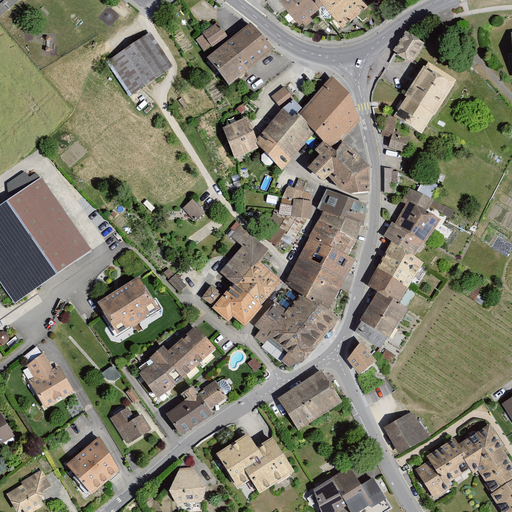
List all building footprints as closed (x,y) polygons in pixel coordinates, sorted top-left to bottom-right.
[(279,0),(305,29),(323,12),(322,9),(313,0),(279,0)] [(313,0),(322,9),(325,5),(344,28),(369,7),(363,0),(313,0)] [(195,39),(205,52),(227,35),(217,22),(195,39)] [(210,65),(233,91),(276,54),(252,27),(210,65)] [(395,55),(413,66),(425,46),(407,36),(395,55)] [(108,66),(131,98),(171,69),(148,37),(108,66)] [(430,65),(397,114),(427,133),(459,84),(430,65)] [(314,133),(324,142),(316,151),(322,156),(309,170),(327,182),(331,178),(347,190),(369,192),(367,162),(342,141),(358,119),(349,93),(333,77),(303,108),(285,85),(271,95),(281,110),(257,139),(247,117),(223,127),(235,158),(260,147),(282,170),(314,133)] [(393,133),(391,145),(406,148),(408,136),(393,133)] [(0,209),(0,287),(12,305),(91,251),(43,181),(0,209)] [(279,218),(264,239),(287,255),(304,232),(309,234),(314,222),(311,221),(313,205),(310,204),(312,196),(304,193),(305,190),(291,185),(283,201),(279,218)] [(278,303),(259,338),(284,372),(311,361),(338,321),(329,316),(357,261),(363,228),(367,209),(328,194),(319,213),(327,217),(290,287),(302,298),(293,310),(278,303)] [(446,213),(413,194),(384,241),(394,248),(417,261),(446,213)] [(193,201),(182,211),(195,224),(205,215),(193,201)] [(211,286),(202,302),(215,310),(212,313),(230,327),(235,321),(248,330),(264,310),(281,281),(262,263),(270,251),(236,223),(226,235),(244,249),(223,276),(235,287),(226,297),(211,286)] [(394,248),(369,289),(372,291),(378,295),(385,297),(404,310),(429,269),(417,261),(394,248)] [(181,295),(186,290),(168,271),(163,276),(171,283),(170,284),(181,295)] [(140,280),(99,307),(119,338),(160,311),(140,280)] [(362,329),(390,349),(413,317),(404,310),(385,297),(362,329)] [(155,365),(140,377),(161,402),(219,352),(196,330),(170,354),(165,349),(151,361),(155,365)] [(358,374),(376,362),(363,343),(345,355),(358,374)] [(27,384),(46,413),(75,395),(59,371),(55,373),(44,356),(25,368),(33,380),(27,384)] [(278,404),(296,433),(341,404),(323,375),(278,404)] [(188,400),(165,417),(182,441),(214,418),(210,412),(228,399),(217,383),(199,395),(195,389),(185,396),(188,400)] [(511,396),(501,403),(511,419),(511,396)] [(129,408),(111,420),(129,448),(153,433),(143,417),(137,421),(129,408)] [(428,440),(411,413),(384,429),(401,456),(428,440)] [(1,415),(0,415),(0,449),(16,440),(1,415)] [(430,466),(416,474),(436,506),(478,480),(497,511),(511,511),(511,460),(493,430),(461,449),(457,444),(429,461),(430,466)] [(68,467),(92,497),(122,476),(101,438),(68,467)] [(249,438),(218,459),(239,492),(251,484),(261,500),(298,476),(274,441),(258,451),(249,438)] [(172,494),(176,507),(203,504),(207,491),(194,471),(178,472),(172,494)] [(354,471),(316,493),(321,511),(345,511),(348,510),(349,511),(390,511),(393,510),(374,482),(365,489),(354,471)] [(54,491),(43,473),(22,485),(25,489),(9,498),(16,511),(41,511),(46,509),(43,504),(48,501),(45,497),(54,491)]
